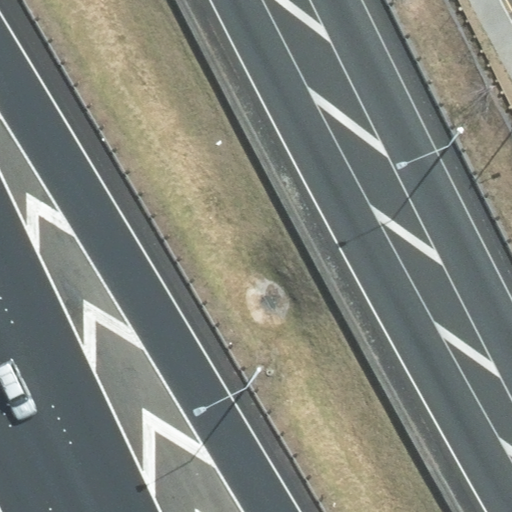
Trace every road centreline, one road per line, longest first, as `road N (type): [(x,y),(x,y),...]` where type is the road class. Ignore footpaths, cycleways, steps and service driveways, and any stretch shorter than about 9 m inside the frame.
road 1 (motorway): [(0,58),(297,511)]
road 2 (motorway): [(0,402),(52,511)]
